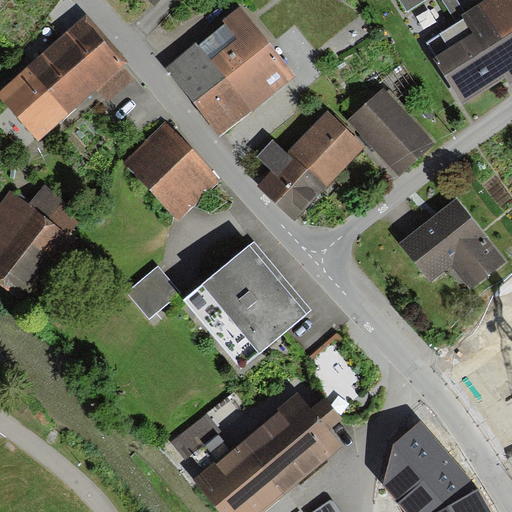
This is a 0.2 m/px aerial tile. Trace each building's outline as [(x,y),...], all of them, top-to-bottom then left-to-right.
[(146,0),(156,8),(163,0),(146,0)] [(399,0),(407,11),(424,0),(441,0),(458,26),(469,20),(457,0),(399,0)] [(429,44),(463,101),(511,72),(511,0),(503,0),(469,20),(458,26),(429,44)] [(247,20),(176,77),(224,137),(295,80),(247,20)] [(86,27),(31,77),(66,117),(122,67),(86,27)] [(31,77),(4,101),(39,141),(66,117),(31,77)] [(435,148),(386,97),(357,124),(406,176),(435,148)] [(264,189),(296,221),(365,151),(333,119),(264,189)] [(170,131),(131,165),(180,221),(219,187),(170,131)] [(16,199),(0,219),(0,275),(30,299),(87,227),(47,196),(34,213),(16,199)] [(456,209),(407,248),(432,279),(454,261),(474,285),(501,263),(456,209)] [(314,313),(258,246),(192,302),(249,369),(314,313)] [(161,270),(128,296),(151,325),(184,299),(161,270)] [(511,355),(484,373),(511,418),(511,355)] [(317,411),(301,393),(237,447),(207,412),(171,442),(195,470),(190,473),(223,511),(281,511),(291,503),(286,497),(345,446),(333,432),(345,422),(328,401),(317,411)] [(492,511),(480,489),(421,421),(394,444),(384,485),(405,511),(492,511)] [(341,511),(331,497),(309,511),(341,511)]
